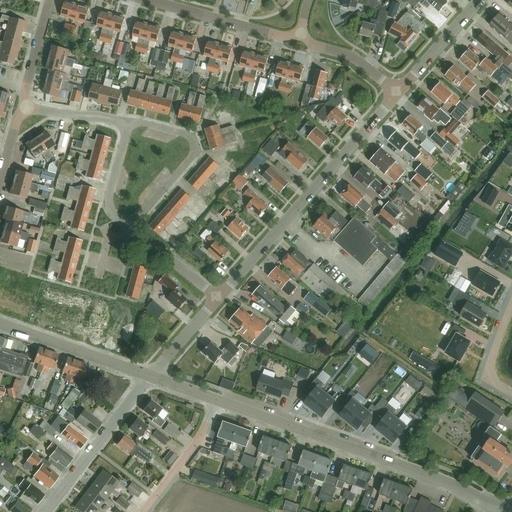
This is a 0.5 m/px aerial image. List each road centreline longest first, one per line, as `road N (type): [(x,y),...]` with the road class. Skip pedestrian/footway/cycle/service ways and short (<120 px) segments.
road 1 (tertiary): [(502,510),(458,486),(217,399)]
road 2 (residential): [(217,297),(397,93)]
road 3 (residential): [(127,230),(195,153),(188,134),(129,122)]
road 4 (residential): [(42,511),(150,375)]
road 5 (tertiary): [(150,375),(0,322)]
road 6 (residential): [(300,33),(279,36),(149,0)]
road 7 (residential): [(142,511),(199,438),(217,399)]
road 8 (residential): [(397,93),(479,0)]
